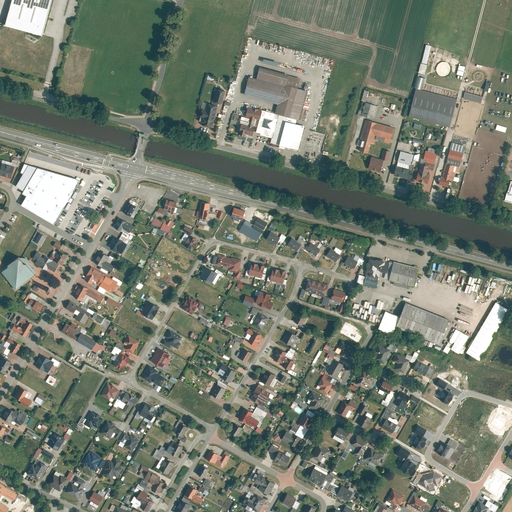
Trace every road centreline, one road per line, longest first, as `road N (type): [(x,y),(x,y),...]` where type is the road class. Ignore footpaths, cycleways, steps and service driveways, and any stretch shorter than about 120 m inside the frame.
road 1 (primary): [(134,166),(511,265)]
road 2 (unclassified): [(147,126),(511,222)]
road 3 (residential): [(302,265),(212,240),(122,379)]
road 4 (residential): [(302,265),(292,299),(215,428)]
road 5 (residential): [(511,407),(461,395),(427,453),(475,487)]
road 6 (residential): [(91,247),(0,399)]
road 7 (unclassified): [(0,87),(147,126)]
road 8 (primary): [(0,131),(134,166)]
road 9 (unclassified): [(178,0),(147,126)]
